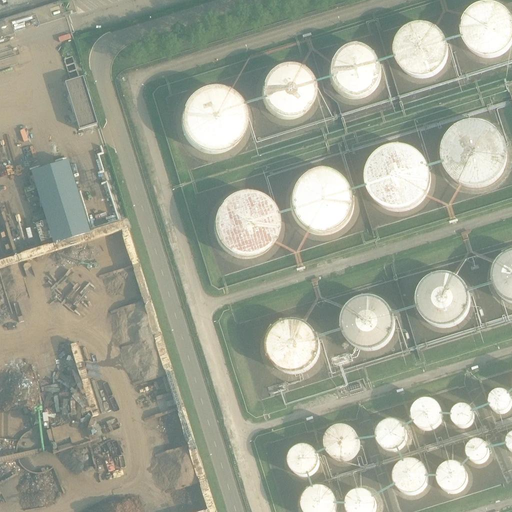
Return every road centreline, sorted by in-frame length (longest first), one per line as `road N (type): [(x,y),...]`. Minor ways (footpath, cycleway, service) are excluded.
road 1 (unclassified): [(236,511),(101,59),(125,37),(249,0)]
road 2 (unknown): [(0,344),(81,322),(95,330),(108,357),(124,432),(119,470),(107,486),(59,511)]
